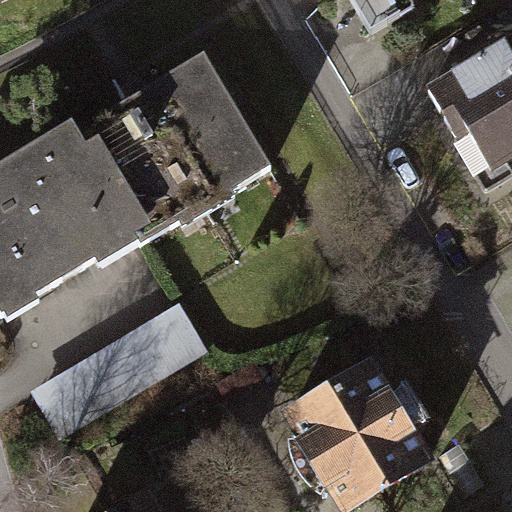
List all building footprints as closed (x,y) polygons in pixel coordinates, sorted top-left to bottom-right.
[(0,0),(0,15),(27,0),(0,0)] [(369,0),(392,40),(460,0),(369,0)] [(511,70),(430,113),(479,205),(511,187),(511,70)] [(200,73),(80,142),(144,254),(266,180),(200,73)] [(75,133),(0,175),(0,322),(5,332),(144,254),(80,142),(75,133)] [(183,308),(36,397),(64,444),(211,354),(183,308)] [(375,362),(295,407),(322,456),(349,504),(429,459),(375,362)] [(156,511),(149,497),(121,511),(156,511)]
